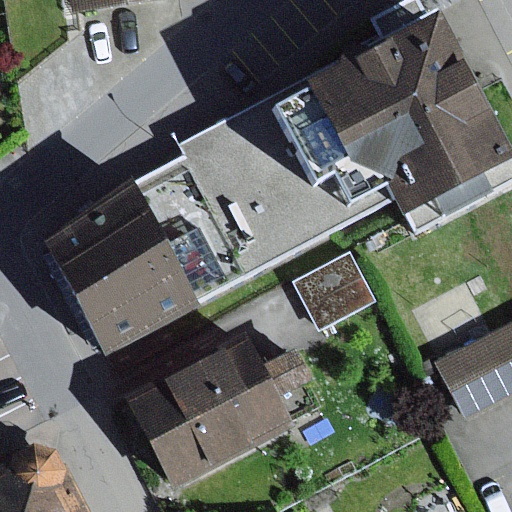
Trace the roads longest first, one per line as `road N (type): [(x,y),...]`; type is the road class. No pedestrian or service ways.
road 1 (residential): [(247,0),(0,221)]
road 2 (residential): [(0,282),(125,511)]
